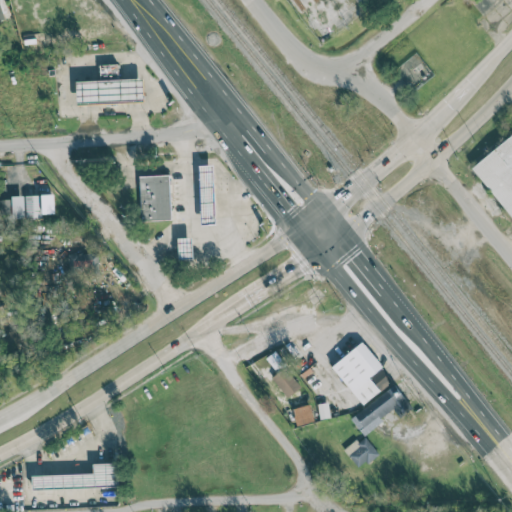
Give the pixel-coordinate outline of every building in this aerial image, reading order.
[(76,81),(77,104),(144,101),(144,78),(119,79),(118,64),(100,64),(100,81),(76,81)] [(511,134),(471,166),(511,218),(511,134)] [(214,165),(199,165),(201,225),(216,225),(214,165)] [(171,220),(170,175),(139,176),(141,221),(171,220)] [(54,214),(54,195),(12,196),(12,218),(43,218),(43,214),(54,214)] [(11,199),(0,199),(0,215),(11,216),(11,199)] [(192,237),(178,238),(179,260),(193,259),(192,237)] [(332,367),(364,405),(393,380),(361,342),(332,367)] [(272,376),(285,398),(300,389),(287,367),(272,376)] [(393,408),(400,417),(412,408),(395,384),(354,414),(365,429),(393,408)] [(293,408),(297,425),(314,422),(311,405),(293,408)] [(360,469),(379,453),(363,435),(344,451),(360,469)] [(93,473),(32,476),(33,490),(118,487),(117,463),(93,464),(93,473)]
